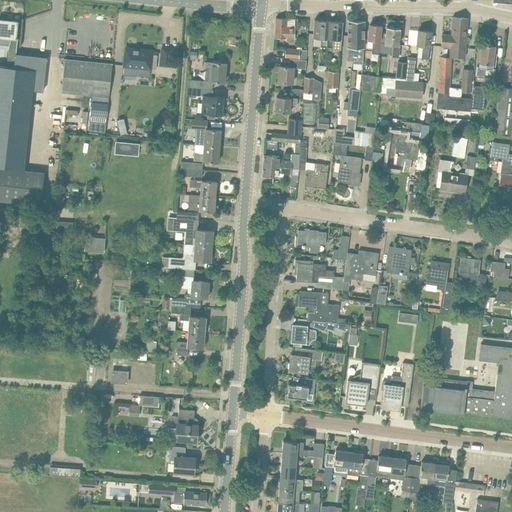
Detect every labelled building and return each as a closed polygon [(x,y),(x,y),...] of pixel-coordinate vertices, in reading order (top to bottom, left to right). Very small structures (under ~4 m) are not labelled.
[(286,18),(275,17),(274,38),(294,39),(294,27),(286,26),(286,18)] [(442,34),(441,46),(450,47),(449,56),(456,56),(460,17),(452,17),(451,34),(442,34)] [(460,17),(456,56),(464,57),(465,43),(467,43),(469,42),(469,38),(468,37),(466,36),(467,18),(460,17)] [(17,22),(0,19),(0,42),(9,43),(7,67),(15,68),(17,55),(17,54),(16,53),(18,37),(16,37),(17,22)] [(313,30),(312,37),(321,38),(320,46),(326,47),(328,21),(314,20),(313,30)] [(328,21),(326,47),(333,47),(334,49),(340,50),(341,39),(342,32),(342,22),(328,21)] [(347,47),(347,57),(350,58),(352,59),(352,63),(363,63),(363,59),(363,47),(364,31),(364,21),(348,21),(348,31),(347,47)] [(369,25),(368,35),(367,39),(372,40),(371,53),(378,54),(381,26),(369,25)] [(386,26),(385,36),(384,44),(392,45),(391,57),(398,58),(399,44),(398,44),(400,28),(386,26)] [(418,30),(417,40),(416,46),(422,46),(421,59),(428,60),(431,31),(418,30)] [(477,66),(476,75),(494,77),(495,68),(492,68),(495,45),(482,44),(479,66),(477,66)] [(124,58),(124,66),(125,66),(124,74),(137,75),(137,67),(149,69),(150,61),(151,51),(125,48),(124,58)] [(171,49),(162,48),(160,65),(169,66),(171,49)] [(285,57),(306,59),(307,51),(286,49),(285,57)] [(45,57),(17,55),(15,68),(7,67),(0,66),(0,166),(5,167),(11,118),(31,120),(35,88),(42,89),(43,88),(45,67),(46,57),(45,56),(45,57)] [(406,79),(406,80),(412,81),(414,81),(416,56),(408,56),(407,62),(406,76),(406,78),(406,79)] [(451,57),(440,56),(436,108),(470,111),(471,109),(471,98),(448,96),(451,57)] [(64,60),(61,92),(83,94),(90,95),(92,95),(108,97),(112,65),(112,63),(110,63),(110,64),(66,60),(66,59),(64,59),(64,60)] [(277,82),(287,83),(292,83),(293,68),(305,69),(306,60),(293,59),(293,67),(279,66),(277,82)] [(203,61),(203,68),(205,68),(204,81),(187,79),(187,87),(200,88),(212,89),(212,81),(224,82),(225,63),(203,61)] [(407,62),(397,61),(395,78),(406,79),(406,78),(406,76),(407,62)] [(472,70),(462,68),(460,92),(470,93),(472,70)] [(338,71),(328,71),(328,77),(328,87),(337,87),(338,71)] [(357,73),(356,89),(360,90),(368,91),(370,75),(362,74),(357,73)] [(304,77),(303,98),(320,99),(321,82),(313,78),(313,77),(305,77),(304,77)] [(406,80),(405,80),(395,79),(394,96),(422,98),(424,81),(414,81),(412,81),(406,80)] [(511,89),(499,88),(494,133),(511,136),(511,89)] [(344,101),(343,109),(357,111),(359,97),(360,90),(356,89),(350,89),(349,102),(344,101)] [(471,99),(471,109),(484,110),(486,93),(481,93),(472,92),(471,99)] [(90,115),(90,122),(106,123),(106,117),(108,103),(108,97),(92,95),(92,102),(90,115)] [(201,112),(211,113),(221,114),(223,97),(203,95),(201,112)] [(275,111),(285,112),(289,113),(290,104),(296,105),(296,99),(291,98),(291,97),(276,96),(275,111)] [(288,118),(287,134),(301,135),(302,119),(288,118)] [(319,118),(318,127),(328,128),(329,118),(319,118)] [(191,126),(191,128),(196,129),(196,128),(205,129),(205,128),(206,128),(207,120),(192,119),(191,126)] [(407,122),(406,130),(427,133),(428,125),(407,122)] [(195,136),(194,144),(219,146),(220,130),(210,129),(206,128),(205,128),(205,129),(196,128),(196,129),(195,136)] [(335,129),(334,143),(340,144),(340,143),(353,145),(355,131),(335,129)] [(374,133),(355,131),(353,145),(363,147),(373,148),(374,138),(374,133)] [(271,141),(267,140),(266,149),(277,150),(277,141),(295,142),(294,153),(291,153),(291,160),(279,159),(279,156),(263,155),(262,165),(298,168),(301,139),(301,135),(287,134),(271,133),(271,141)] [(391,133),(387,166),(409,169),(410,158),(417,159),(418,149),(419,144),(404,142),(405,135),(391,133)] [(301,139),(298,168),(298,169),(305,170),(307,140),(301,139)] [(114,141),(113,153),(137,155),(138,142),(114,141)] [(492,141),(491,146),(490,156),(502,157),(498,185),(511,186),(511,154),(507,154),(509,144),(492,141)] [(194,153),(193,160),(203,161),(207,162),(217,162),(219,146),(194,144),(194,153)] [(341,155),(337,181),(348,183),(348,184),(358,185),(360,172),(359,172),(359,170),(371,172),(372,158),(361,157),(361,158),(341,155)] [(466,155),(465,168),(474,169),(475,162),(476,156),(466,155)] [(439,159),(438,171),(442,171),(440,189),(464,192),(466,174),(449,172),(450,167),(453,168),(454,161),(439,159)] [(202,163),(181,161),(180,168),(202,170),(202,163)] [(315,163),(314,171),(307,170),(305,185),(324,188),(328,165),(315,163)] [(298,168),(262,165),(262,175),(277,176),(278,172),(289,173),(289,179),(298,180),(298,169),(298,168)] [(5,167),(0,166),(0,200),(40,205),(44,172),(5,167)] [(202,170),(180,168),(180,175),(201,177),(202,170)] [(200,187),(200,195),(215,196),(216,181),(190,179),(189,186),(200,187)] [(189,194),(188,202),(188,209),(213,211),(215,196),(200,195),(189,194)] [(177,211),(176,218),(186,219),(189,219),(198,220),(199,213),(177,211)] [(176,218),(175,230),(185,231),(184,244),(211,246),(212,231),(202,230),(189,229),(189,219),(186,219),(176,218)] [(301,247),(304,247),(309,247),(309,252),(317,252),(317,251),(319,251),(319,244),(325,244),(325,243),(326,232),(308,231),(308,229),(304,229),(304,230),(297,230),(297,236),(295,236),(294,246),(301,246),(301,247)] [(85,236),(84,251),(104,252),(105,238),(85,236)] [(210,261),(211,246),(184,244),(183,256),(182,258),(169,257),(168,267),(185,269),(186,259),(210,261)] [(333,250),(332,258),(340,259),(341,258),(346,259),(348,246),(339,245),(338,250),(333,250)] [(388,256),(386,265),(388,265),(387,272),(393,273),(393,271),(408,273),(409,264),(414,264),(415,257),(410,257),(411,250),(405,249),(406,247),(403,246),(403,248),(389,246),(388,256)] [(347,253),(346,259),(352,260),(349,280),(351,278),(361,280),(362,272),(375,274),(376,263),(378,253),(358,250),(358,254),(347,253)] [(460,256),(459,266),(458,276),(471,278),(470,285),(484,288),(486,274),(478,273),(480,259),(460,256)] [(313,261),(294,259),(293,274),(296,274),(296,280),(317,282),(318,275),(324,275),(325,275),(326,265),(312,264),(313,261)] [(346,259),(343,276),(343,277),(341,289),(348,290),(352,260),(346,259)] [(427,273),(425,283),(437,285),(437,288),(440,288),(442,293),(439,312),(447,313),(449,298),(452,283),(445,283),(448,263),(431,261),(429,273),(427,273)] [(491,261),(490,271),(489,276),(501,278),(503,263),(491,261)] [(191,287),(191,295),(186,294),(185,299),(172,298),(171,305),(185,306),(199,307),(200,296),(207,297),(208,282),(193,280),(193,276),(183,275),(180,275),(179,286),(191,287)] [(343,277),(325,275),(324,275),(323,287),(341,289),(343,277)] [(420,286),(415,285),(411,308),(417,309),(420,286)] [(379,286),(378,289),(376,304),(385,305),(388,287),(379,286)] [(371,288),(369,303),(376,304),(378,289),(371,288)] [(511,291),(496,290),(496,297),(511,299),(511,291)] [(307,311),(306,318),(324,321),(330,321),(330,322),(331,322),(345,323),(345,319),(337,318),(339,305),(333,305),(325,304),(325,305),(320,304),(321,293),(299,291),(298,296),(295,296),(294,306),(308,307),(308,311),(307,311)] [(449,298),(447,313),(454,314),(456,299),(449,298)] [(185,306),(171,305),(170,313),(180,313),(179,319),(189,320),(188,331),(204,332),(205,317),(190,316),(190,314),(184,313),(185,306)] [(398,312),(397,320),(416,322),(417,314),(398,312)] [(325,331),(326,322),(313,320),(312,327),(325,331)] [(300,344),(309,344),(309,342),(310,341),(312,339),(314,339),(315,339),(316,331),(306,327),(306,325),(292,324),(291,341),(300,342),(300,344)] [(355,344),(358,328),(350,326),(347,342),(355,344)] [(204,332),(188,331),(187,342),(177,341),(177,345),(176,355),(187,355),(187,346),(203,347),(204,332)] [(145,352),(146,352),(155,353),(157,342),(146,341),(145,352)] [(511,417),(511,347),(482,343),(480,360),(499,362),(496,391),(472,389),(473,381),(424,376),(420,409),(463,414),(463,412),(511,417)] [(295,370),(300,371),(306,372),(307,365),(315,366),(315,359),(321,360),(322,351),(315,350),(305,348),(304,356),(291,354),(290,361),(286,364),(292,373),(295,370)] [(347,379),(346,388),(345,398),(348,399),(348,402),(366,405),(368,389),(376,390),(380,364),(361,362),(360,373),(347,379)] [(383,390),(380,406),(383,407),(382,408),(389,409),(389,408),(394,408),(395,402),(399,403),(399,405),(407,406),(413,364),(402,362),(400,378),(402,378),(401,386),(390,385),(390,382),(382,381),(381,389),(383,390)] [(111,382),(127,383),(127,372),(112,371),(111,382)] [(296,383),(295,385),(295,388),(288,387),(287,393),(286,393),(285,398),(296,400),(296,397),(306,399),(307,393),(313,394),(315,379),(301,377),(300,384),(296,383)] [(139,395),(139,404),(148,405),(149,395),(139,395)] [(139,410),(140,410),(144,411),(144,406),(140,405),(130,404),(129,415),(138,416),(139,410)] [(178,409),(178,416),(171,416),(170,428),(168,428),(167,438),(194,441),(194,442),(197,442),(197,434),(196,434),(197,420),(195,418),(194,418),(194,410),(178,409)] [(283,440),(282,453),(296,454),(314,455),(322,456),(322,454),(323,444),(314,443),(313,450),(303,449),(303,442),(297,442),(283,440)] [(185,447),(170,446),(169,463),(174,463),(174,472),(192,473),(192,467),(194,467),(194,465),(196,466),(197,459),(194,459),(194,457),(184,457),(185,447)] [(326,453),(325,458),(324,463),(325,463),(324,473),(323,480),(323,485),(329,485),(330,481),(331,482),(333,470),(347,472),(349,452),(335,450),(334,454),(326,453)] [(348,463),(347,472),(347,474),(358,476),(358,474),(361,475),(359,490),(366,491),(368,476),(369,469),(361,468),(361,463),(363,453),(349,452),(348,463)] [(296,454),(282,453),(281,465),(295,466),(296,454)] [(322,456),(314,455),(313,467),(321,468),(322,456)] [(376,470),(375,476),(389,478),(390,472),(392,457),(378,455),(377,465),(376,470)] [(408,498),(413,464),(405,463),(406,459),(392,457),(389,478),(403,480),(401,497),(408,498)] [(420,465),(413,464),(406,511),(413,511),(415,499),(417,499),(419,482),(432,484),(435,463),(421,461),(420,465)] [(448,469),(449,465),(435,463),(432,484),(445,486),(442,503),(445,503),(444,510),(450,511),(456,470),(448,469)] [(50,464),(50,474),(79,476),(80,466),(50,464)] [(295,466),(281,465),(280,477),(294,478),(295,466)] [(316,475),(316,480),(323,480),(324,473),(319,472),(316,475)] [(375,476),(368,476),(366,491),(363,511),(369,511),(370,506),(371,507),(375,476)] [(294,478),(280,477),(279,489),(293,490),(294,478)] [(79,479),(79,487),(95,488),(96,480),(79,479)] [(312,481),(312,489),(319,490),(320,481),(312,481)] [(454,481),(454,486),(484,490),(485,488),(485,485),(480,484),(461,482),(455,481),(454,481)] [(174,495),(174,487),(149,486),(148,493),(174,495)] [(205,505),(206,493),(185,491),(185,487),(174,486),(174,487),(174,495),(173,502),(205,505)] [(298,503),(299,490),(293,490),(279,489),(278,501),(298,503)] [(313,491),(312,503),(313,503),(313,504),(318,504),(320,492),(313,491)] [(496,511),(497,506),(498,502),(483,500),(476,499),(474,511),(496,511)] [(297,511),(298,503),(278,501),(276,511),(297,511)]
